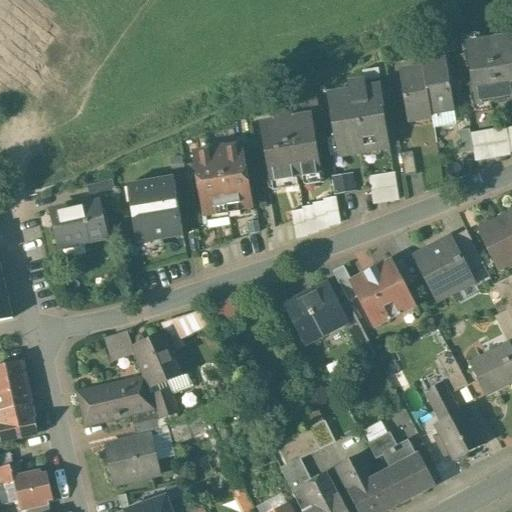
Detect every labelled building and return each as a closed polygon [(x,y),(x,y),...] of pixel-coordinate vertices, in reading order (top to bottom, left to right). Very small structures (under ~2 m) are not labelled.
[(511,36),(467,44),(477,103),(511,97),(511,36)] [(445,60),(421,64),(422,68),(423,68),(430,113),(431,113),(430,107),(450,103),(451,109),(454,109),(445,60)] [(422,68),(399,72),(407,121),(409,120),(408,114),(428,111),(429,117),(431,117),(430,113),(423,68),(422,68)] [(363,81),(349,83),(350,92),(329,95),(335,137),(336,137),(339,155),(387,147),(384,129),(385,129),(378,87),(364,90),(363,81)] [(288,114),(286,113),(275,115),(276,121),(262,124),(273,191),(320,183),(309,116),(290,119),(290,116),(289,115),(288,114)] [(469,129),(457,131),(461,154),(473,152),(469,129)] [(241,147),(194,154),(203,214),(251,206),(241,147)] [(412,152),(400,154),(404,177),(416,175),(412,152)] [(373,173),(376,202),(403,199),(399,170),(373,173)] [(173,178),(127,185),(127,188),(133,187),(135,203),(132,204),(132,203),(130,204),(135,234),(137,244),(183,237),(173,178)] [(300,235),(346,225),(339,197),(294,207),(300,235)] [(98,203),(63,211),(62,208),(52,211),(61,248),(106,237),(98,203)] [(511,214),(479,230),(498,268),(511,261),(511,214)] [(480,259),(466,231),(450,238),(464,267),(480,259)] [(449,238),(414,256),(437,301),(472,283),(464,267),(450,238),(449,238)] [(414,282),(402,259),(391,265),(403,288),(414,282)] [(389,264),(377,270),(376,267),(364,273),(365,275),(351,282),(374,326),(376,325),(375,324),(387,317),(388,321),(400,315),(399,313),(413,306),(403,288),(391,265),(390,262),(388,263),(389,264)] [(0,271),(0,320),(11,318),(0,271)] [(511,275),(493,285),(501,300),(511,294),(511,275)] [(326,285),(286,305),(306,342),(342,324),(345,322),(337,306),(326,285)] [(511,294),(501,300),(506,310),(511,322),(511,321),(511,294)] [(220,320),(241,317),(238,298),(217,301),(220,320)] [(376,357),(347,301),(337,306),(345,322),(342,324),(362,363),(376,357)] [(178,339),(212,325),(205,307),(171,322),(178,339)] [(506,310),(494,316),(509,345),(510,348),(511,346),(511,322),(506,310)] [(127,331),(106,338),(114,360),(135,353),(133,347),(127,331)] [(166,335),(133,347),(135,353),(144,378),(147,388),(185,373),(166,335)] [(509,345),(470,365),(484,394),(506,383),(507,384),(511,381),(511,350),(510,348),(509,345)] [(449,350),(436,356),(453,390),(466,384),(449,350)] [(20,362),(0,366),(0,409),(29,403),(20,362)] [(144,378),(77,393),(84,426),(130,415),(133,427),(158,421),(158,420),(150,395),(147,388),(144,378)] [(443,382),(427,391),(425,389),(423,390),(427,397),(446,387),(443,382)] [(446,387),(427,397),(441,423),(435,426),(439,434),(433,437),(444,457),(448,455),(452,462),(453,461),(458,463),(466,459),(468,453),(483,445),(464,410),(459,413),(446,387)] [(170,388),(150,395),(158,420),(179,413),(170,388)] [(29,403),(0,409),(0,416),(0,418),(2,424),(0,424),(0,440),(36,432),(29,403)] [(334,442),(323,420),(309,428),(320,449),(334,442)] [(158,421),(133,427),(136,438),(150,435),(150,436),(163,433),(158,421)] [(309,428),(289,438),(300,460),(320,449),(309,428)] [(389,433),(367,444),(375,460),(383,456),(382,454),(396,446),(389,433)] [(136,439),(105,446),(114,485),(159,474),(150,436),(150,435),(136,438),(136,439)] [(396,446),(382,454),(383,456),(390,469),(415,456),(407,440),(396,446)] [(0,467),(12,465),(8,452),(0,454),(0,467)] [(375,477),(363,455),(338,469),(350,492),(349,493),(358,511),(383,511),(399,504),(382,473),(375,477)] [(390,469),(382,473),(399,504),(434,485),(417,455),(415,456),(390,469)] [(346,511),(327,474),(307,484),(295,460),(279,468),(302,511),(311,507),(313,511),(311,511),(346,511)] [(0,505),(7,504),(3,484),(13,482),(19,510),(47,504),(46,499),(52,498),(46,473),(40,475),(38,470),(21,473),(19,463),(12,465),(0,467),(0,505)] [(173,511),(168,497),(125,511),(173,511)]
